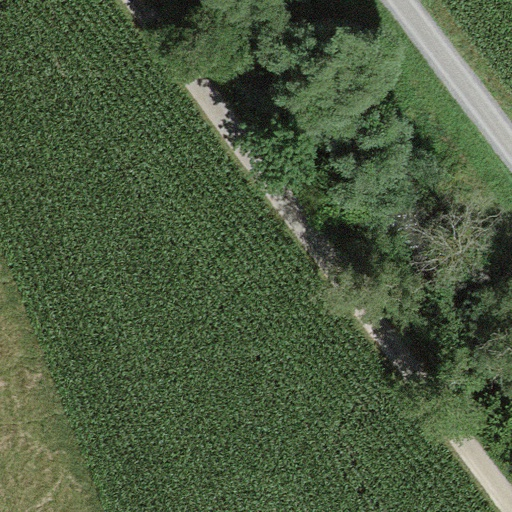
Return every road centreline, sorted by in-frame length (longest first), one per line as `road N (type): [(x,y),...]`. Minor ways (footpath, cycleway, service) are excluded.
road 1 (track): [(125,0),(507,511)]
road 2 (track): [(511,174),(382,0)]
